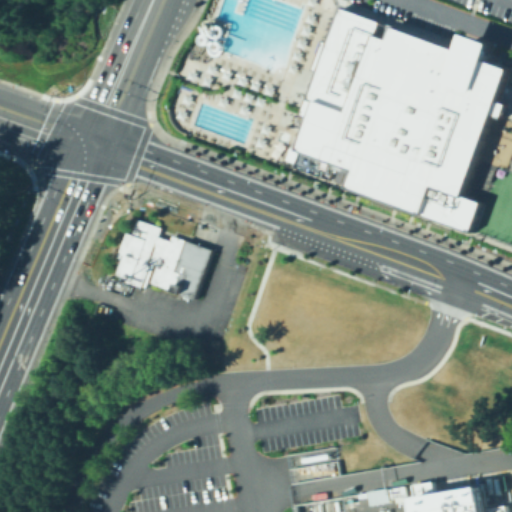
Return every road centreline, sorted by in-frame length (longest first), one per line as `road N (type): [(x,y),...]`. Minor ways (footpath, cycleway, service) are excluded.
road 1 (secondary): [(511,299),(92,144)]
road 2 (residential): [(235,381),(411,364),(429,349),(460,279)]
road 3 (primary): [(92,144),(0,361)]
road 4 (residential): [(65,511),(95,448),(136,409),(188,386),(235,381)]
road 5 (primary): [(153,0),(92,144)]
